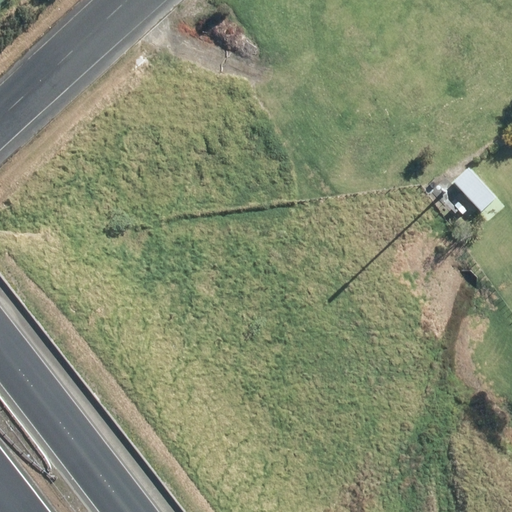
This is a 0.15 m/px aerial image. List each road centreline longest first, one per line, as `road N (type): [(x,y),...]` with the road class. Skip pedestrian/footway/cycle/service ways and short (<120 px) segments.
road 1 (motorway): [(0,347),(127,511)]
road 2 (unclassified): [(0,116),(126,0)]
